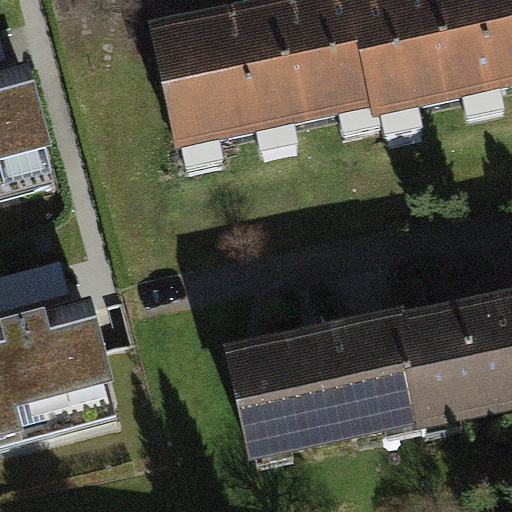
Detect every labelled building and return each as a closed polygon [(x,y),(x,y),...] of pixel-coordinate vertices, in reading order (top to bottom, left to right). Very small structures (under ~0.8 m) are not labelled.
[(257,26),(153,48),(179,172),(376,131),(378,137),(511,108),(511,0),(424,0),(368,12),(366,3),(257,26)] [(0,66),(11,64),(5,33),(0,34),(0,66)] [(0,89),(0,214),(67,198),(36,80),(0,89)] [(0,278),(0,312),(75,302),(71,268),(0,278)] [(511,437),(511,317),(414,340),(413,333),(338,350),(231,375),(255,483),(438,442),(441,453),(511,437)] [(0,346),(0,471),(130,438),(100,320),(0,346)]
